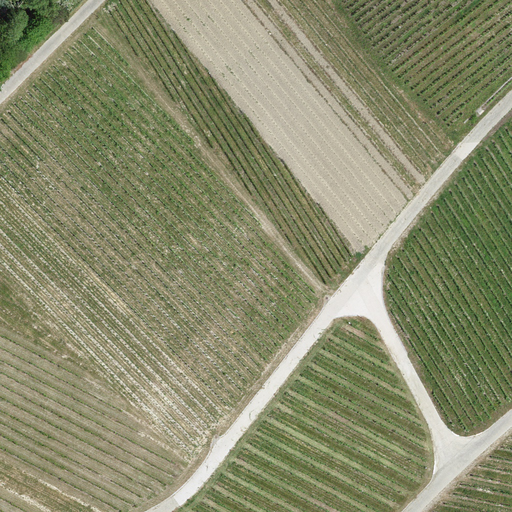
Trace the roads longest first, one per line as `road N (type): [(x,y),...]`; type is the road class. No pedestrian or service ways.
road 1 (track): [(163,511),(356,281),(461,462)]
road 2 (track): [(356,281),(511,99)]
road 3 (track): [(97,0),(0,97)]
road 4 (track): [(511,421),(409,511)]
